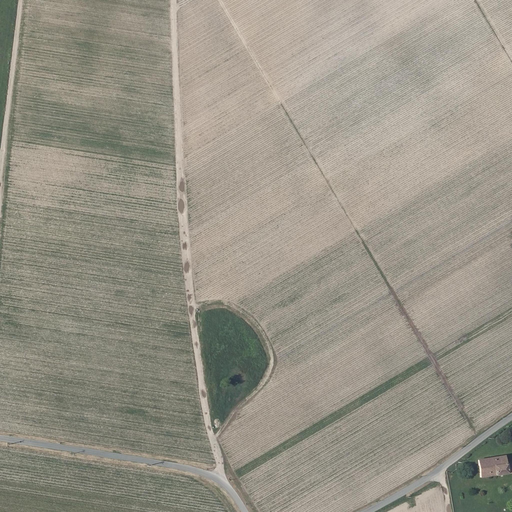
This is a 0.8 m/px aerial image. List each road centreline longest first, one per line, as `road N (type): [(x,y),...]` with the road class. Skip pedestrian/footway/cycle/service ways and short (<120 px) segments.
road 1 (track): [(222,473),(189,307),(172,0)]
road 2 (unclassified): [(0,441),(222,473),(245,511)]
road 3 (unknown): [(0,213),(20,0)]
road 4 (unclassified): [(364,511),(511,416)]
